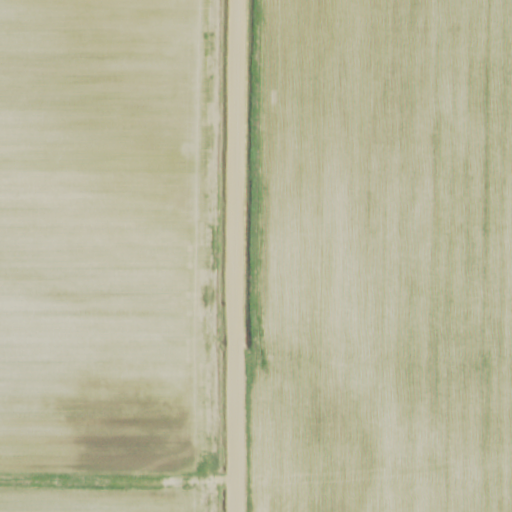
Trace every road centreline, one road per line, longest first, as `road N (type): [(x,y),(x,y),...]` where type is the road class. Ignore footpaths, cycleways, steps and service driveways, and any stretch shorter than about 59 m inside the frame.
road 1 (residential): [(231,511),(233,0)]
road 2 (track): [(0,477),(232,480)]
